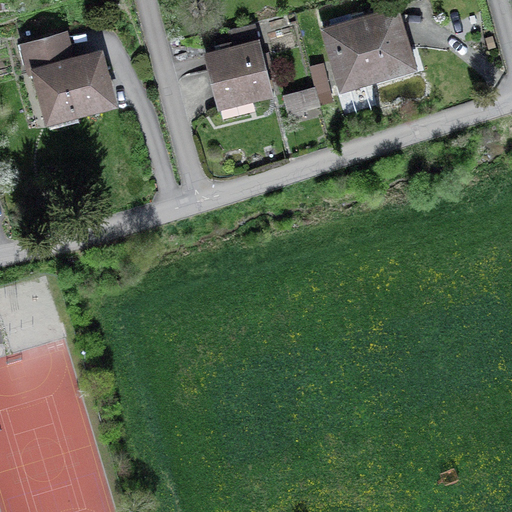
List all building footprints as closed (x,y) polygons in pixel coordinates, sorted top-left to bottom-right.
[(325,29),(342,86),(412,65),(395,8),(325,29)] [(205,54),(219,105),(271,92),(258,40),(254,41),(253,38),(257,37),(254,23),(217,33),(221,49),(205,54)] [(36,71),(49,118),(112,101),(99,53),(60,63),(52,35),(23,43),(31,73),(36,71)] [(318,90),(332,87),(326,58),(312,61),(318,90)] [(285,96),(290,115),(305,111),(300,92),(285,96)]
